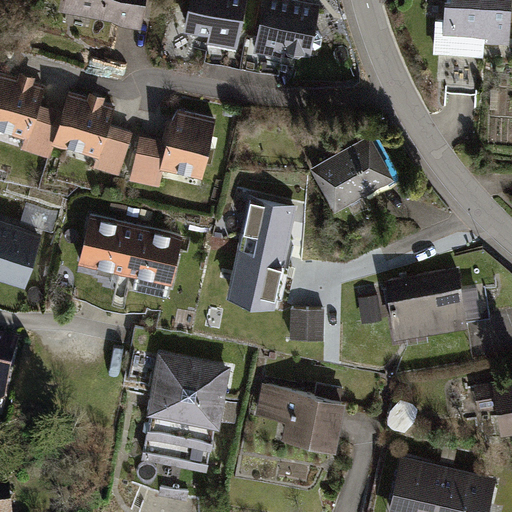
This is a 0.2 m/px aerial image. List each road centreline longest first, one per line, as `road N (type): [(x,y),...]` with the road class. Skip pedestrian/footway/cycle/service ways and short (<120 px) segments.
road 1 (residential): [(399,91),(289,101),(158,79),(126,93),(39,66)]
road 2 (residential): [(399,91),(466,192),(511,233)]
road 3 (residential): [(0,317),(123,333)]
